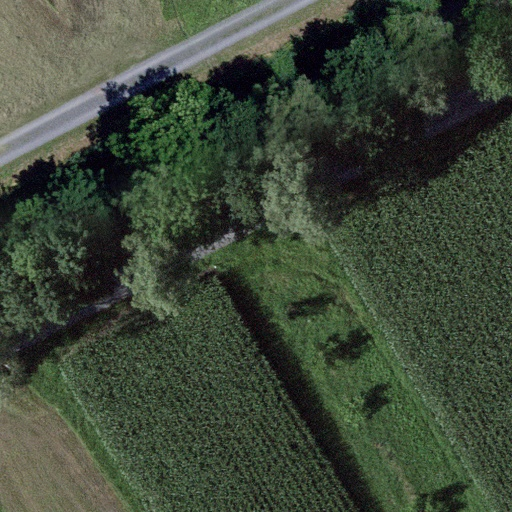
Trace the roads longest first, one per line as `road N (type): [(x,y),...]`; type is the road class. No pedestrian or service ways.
road 1 (track): [(511,77),(0,343)]
road 2 (track): [(0,155),(319,0)]
